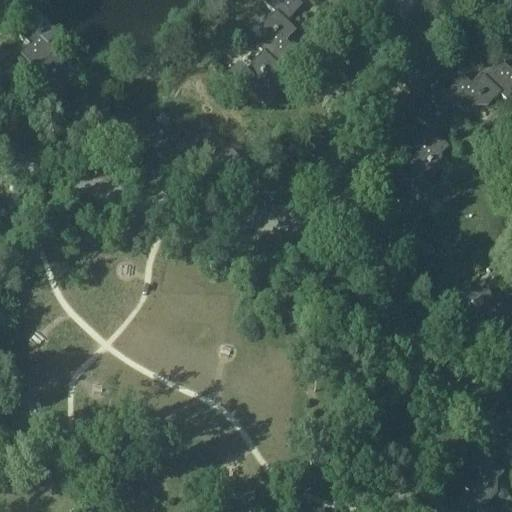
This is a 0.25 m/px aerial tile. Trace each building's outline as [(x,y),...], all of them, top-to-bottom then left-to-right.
[(285,25),(286,25),(302,8),(293,0),(266,0),(263,4),(274,15),(285,25)] [(263,41),(255,49),(262,55),(262,54),(278,69),(285,62),(294,71),(304,61),(294,52),(282,40),(287,34),(291,37),(295,33),(286,25),(285,25),(274,15),(262,27),(263,41)] [(52,57),(53,58),(59,51),(51,43),(50,30),(38,18),(18,38),(23,42),(26,38),(32,44),(20,57),(37,72),(37,73),(52,57)] [(250,81),(243,89),(265,110),(282,92),(269,80),(275,74),(279,77),(283,73),(278,69),(262,54),(262,55),(250,67),(250,81)] [(34,96),(51,112),(62,101),(73,90),(65,83),(65,69),(53,58),(52,57),(37,73),(37,72),(33,77),(37,81),(40,77),(46,83),(34,96)] [(511,75),(500,64),(484,80),(484,81),(499,96),(505,103),(511,95),(511,75)] [(487,109),(499,96),(484,81),(484,80),(480,76),(476,80),(480,84),(474,90),(461,78),(445,94),(445,95),(456,106),(455,106),(466,116),(473,109),(487,109)] [(417,82),(408,92),(417,102),(430,114),(424,120),(420,116),(416,120),(425,129),(426,128),(437,139),(449,127),(449,113),(455,106),(456,106),(445,95),(445,94),(434,84),(427,92),(417,82)] [(69,108),(62,101),(51,112),(41,123),(58,139),(70,127),(76,133),(73,136),(77,140),(85,131),(96,120),(95,119),(83,107),(69,108)] [(106,108),(95,119),(96,120),(85,131),(102,147),(114,135),(120,140),(117,144),(121,148),(125,144),(125,143),(140,127),(139,127),(127,115),(113,116),(106,108)] [(125,143),(125,144),(142,159),(154,147),(160,153),(157,156),(161,160),(169,151),(180,140),(179,139),(167,127),(153,128),(145,121),(139,127),(140,127),(125,143)] [(201,164),(205,168),(224,147),(211,135),(197,136),(190,128),(179,139),(180,140),(169,151),(186,167),(198,154),(204,160),(201,164)] [(408,164),(413,169),(413,168),(429,183),(441,171),(441,157),(448,149),(437,139),(426,128),(425,129),(409,146),(422,158),(416,164),(412,160),(408,164)] [(224,147),(205,168),(219,181),(238,161),(224,147)] [(396,204),(405,213),(405,212),(416,223),(417,223),(428,211),(428,197),(436,189),(429,183),(413,168),(413,169),(397,185),(409,198),(403,204),(400,200),(396,204)] [(395,248),(392,244),(388,248),(408,268),(420,255),(420,241),(427,233),(417,223),(416,223),(405,212),(405,213),(389,229),(401,242),(395,248)] [(306,244),(262,236),(258,256),(302,264),(306,244)] [(465,286),(444,308),(462,325),(474,312),(480,318),(476,322),(480,326),(485,321),(484,321),(499,305),(487,293),(473,294),(465,286)] [(499,305),(484,321),(485,321),(502,337),(511,326),(511,305),(505,298),(499,305)] [(511,408),(500,421),(511,432),(511,433),(511,408)] [(473,409),(463,419),(473,428),(485,440),(480,446),(476,443),(472,447),(481,455),(492,465),(493,465),(505,453),(504,439),(511,432),(500,421),(490,410),(482,418),(473,409)] [(468,487),(464,491),(469,495),(484,509),(485,509),(497,497),(496,483),(504,475),(493,465),(492,465),(481,455),(465,472),(477,484),(471,490),(468,487)] [(488,511),(485,509),(484,509),(469,495),(453,511),(488,511)]
